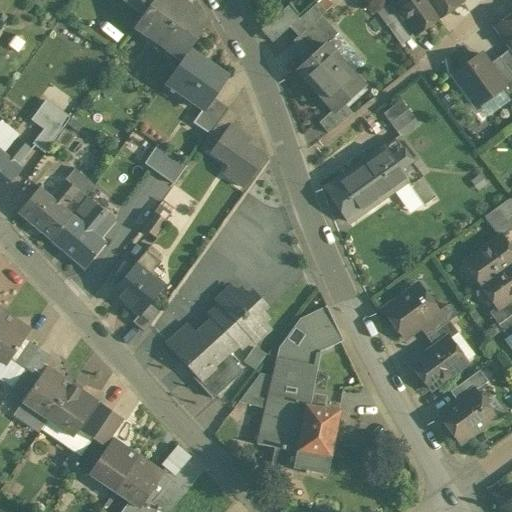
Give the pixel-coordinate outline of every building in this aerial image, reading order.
[(124,0),(144,13),(154,0),(124,0)] [(179,0),(154,0),(144,13),(135,26),(182,60),(189,50),(209,21),(179,0)] [(438,19),(425,0),(391,0),(416,34),(438,19)] [(461,3),(458,0),(425,0),(438,19),(461,3)] [(336,2),(327,10),(335,19),(344,11),(336,2)] [(317,3),(290,28),(298,37),(321,16),(325,12),(317,3)] [(388,5),(377,13),(386,26),(387,26),(397,18),(388,5)] [(511,15),(498,26),(498,25),(497,26),(511,47),(511,15)] [(321,16),(298,37),(314,54),(325,44),(326,45),(338,34),(321,16)] [(412,37),(398,18),(397,18),(387,26),(400,45),(412,37)] [(356,54),(338,34),(326,45),(325,44),(314,54),(303,65),(296,71),(332,111),(334,113),(344,104),(363,86),(352,73),(344,65),(356,54)] [(298,37),(294,41),(303,65),(314,54),(298,37)] [(511,47),(498,57),(501,60),(511,75),(511,47)] [(189,50),(182,60),(168,80),(182,90),(180,93),(203,109),(204,110),(213,98),(227,78),(189,50)] [(364,63),(356,54),(344,65),(352,73),(364,63)] [(490,68),(480,54),(453,73),(477,107),(503,88),(504,87),(490,68)] [(511,91),(511,75),(501,60),(490,68),(504,87),(503,88),(508,95),(511,91)] [(213,98),(204,110),(203,109),(193,123),(209,134),(227,109),(228,108),(213,98)] [(45,101),(31,120),(42,129),(49,119),(60,127),(67,117),(45,101)] [(401,101),(383,114),(396,132),(414,119),(401,101)] [(334,113),(332,111),(319,123),(327,134),(352,114),(344,104),(334,113)] [(237,116),(227,109),(214,128),(224,135),(230,126),(237,116)] [(42,129),(32,144),(45,154),(62,129),(60,127),(49,119),(42,129)] [(250,140),(230,126),(224,135),(214,128),(209,134),(204,141),(233,161),(224,174),(243,188),(258,167),(240,154),(250,140)] [(63,128),(57,139),(68,145),(74,134),(63,128)] [(0,150),(0,194),(22,168),(18,166),(31,150),(17,138),(4,154),(0,150)] [(415,169),(394,139),(383,147),(384,147),(405,176),(415,169)] [(144,163),(175,183),(187,163),(157,144),(144,163)] [(405,176),(384,147),(369,158),(392,191),(408,180),(405,176)] [(369,158),(325,189),(348,222),(392,191),(369,158)] [(93,185),(74,169),(65,180),(78,191),(72,199),(79,206),(93,185)] [(422,177),(415,169),(405,176),(408,180),(392,191),(410,215),(423,206),(409,186),(422,177)] [(479,175),(470,182),(478,191),(487,185),(479,175)] [(436,197),(422,177),(409,186),(423,206),(436,197)] [(65,180),(51,197),(39,187),(18,213),(51,241),(72,216),(64,208),(72,199),(78,191),(65,180)] [(170,189),(164,201),(175,207),(181,195),(170,189)] [(112,205),(99,195),(92,203),(95,205),(105,214),(112,205)] [(511,228),(511,198),(511,197),(497,208),(511,229),(511,228)] [(80,222),(72,216),(51,241),(84,269),(105,243),(94,234),(108,216),(105,214),(95,205),(80,222)] [(170,214),(159,206),(154,213),(166,221),(170,214)] [(501,237),(511,229),(497,208),(486,216),(501,237)] [(154,213),(142,229),(154,237),(166,221),(154,213)] [(108,216),(94,234),(105,243),(119,225),(108,216)] [(511,251),(501,237),(465,263),(481,286),(511,263),(511,251)] [(146,251),(112,291),(125,301),(124,302),(139,315),(150,302),(163,287),(155,281),(158,276),(152,271),(160,262),(146,251)] [(65,255),(57,266),(74,279),(82,268),(65,255)] [(511,263),(481,286),(497,307),(497,308),(511,298),(511,297),(511,263)] [(236,294),(230,288),(217,300),(221,304),(210,314),(214,318),(195,334),(187,325),(167,343),(183,361),(199,378),(226,354),(238,343),(241,348),(252,338),(256,342),(269,330),(263,323),(267,319),(261,312),(266,308),(251,292),(247,297),(241,290),(236,294)] [(421,299),(414,288),(383,311),(403,338),(418,327),(439,312),(438,311),(430,300),(421,299)] [(511,299),(511,298),(497,308),(497,307),(489,312),(498,325),(511,315),(511,299)] [(150,302),(139,315),(133,322),(144,332),(160,310),(150,302)] [(439,312),(418,327),(426,338),(449,321),(455,316),(447,305),(438,311),(439,312)] [(301,318),(279,348),(273,377),(267,399),(304,405),(306,405),(309,393),(316,353),(342,341),(326,307),(301,318)] [(5,313),(0,320),(0,361),(6,365),(24,339),(31,330),(29,329),(29,330),(5,313)] [(511,315),(498,325),(507,337),(511,333),(511,315)] [(449,321),(426,338),(434,348),(448,338),(449,339),(457,333),(449,321)] [(434,348),(411,365),(429,389),(463,365),(455,354),(457,350),(449,339),(448,338),(434,348)] [(15,361),(28,341),(24,339),(6,365),(0,361),(0,382),(10,389),(25,368),(15,361)] [(28,341),(15,361),(25,368),(38,348),(28,341)] [(248,357),(259,362),(265,350),(254,345),(248,357)] [(38,348),(25,368),(35,375),(44,364),(49,356),(38,348)] [(226,354),(199,378),(183,361),(180,363),(212,399),(242,372),(226,354)] [(10,389),(8,393),(22,402),(46,367),(47,367),(47,366),(44,364),(35,375),(25,368),(10,389)] [(47,367),(46,367),(22,402),(47,420),(71,385),(47,369),(48,368),(47,367)] [(474,390),(487,381),(479,372),(467,381),(474,390)] [(259,374),(238,402),(265,409),(267,399),(273,377),(259,374)] [(474,390),(467,381),(451,393),(458,402),(474,390)] [(95,401),(71,385),(47,420),(73,437),(78,429),(97,402),(97,401),(96,401),(95,401)] [(458,402),(439,416),(459,443),(489,421),(482,410),(483,402),(474,390),(458,402)] [(324,396),(309,393),(306,405),(322,408),(324,396)] [(304,405),(267,399),(265,409),(257,445),(277,449),(295,452),(304,405)] [(47,420),(22,402),(14,414),(39,431),(41,429),(47,420)] [(82,432),(100,405),(97,402),(78,429),(82,432)] [(100,405),(82,432),(92,438),(92,439),(110,411),(100,405)] [(306,405),(304,405),(295,452),(277,449),(274,465),(292,468),(292,469),(326,476),(339,411),(306,405)] [(110,411),(92,439),(102,446),(115,427),(116,428),(122,419),(110,411)] [(47,420),(41,429),(80,456),(92,438),(82,432),(78,429),(73,437),(47,420)] [(80,456),(74,464),(89,474),(106,448),(102,446),(92,439),(92,438),(80,456)] [(138,456),(112,439),(106,448),(89,474),(114,491),(138,456)] [(175,475),(191,455),(178,444),(162,464),(175,475)] [(138,456),(114,491),(128,501),(139,508),(162,475),(163,474),(138,456)] [(162,475),(139,508),(135,511),(164,511),(151,502),(168,480),(162,475)] [(167,511),(184,492),(168,480),(151,502),(164,511),(167,511)] [(511,511),(511,499),(500,508),(502,511),(511,511)] [(135,511),(139,508),(128,501),(120,511),(135,511)]
